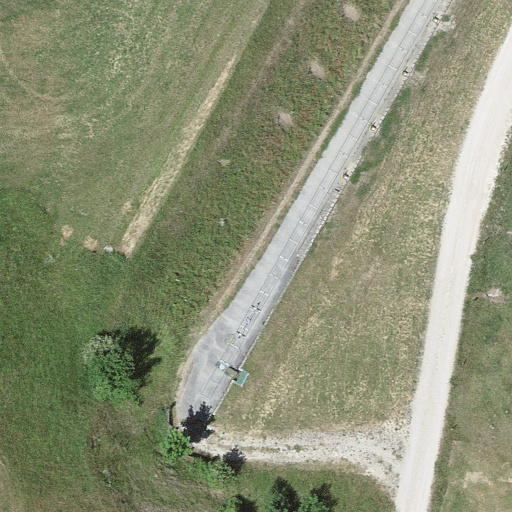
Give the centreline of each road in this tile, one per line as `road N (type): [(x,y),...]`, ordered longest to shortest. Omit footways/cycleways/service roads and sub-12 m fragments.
road 1 (track): [(429,450),(214,429),(197,388),(412,0)]
road 2 (track): [(417,511),(494,94),(511,64)]
